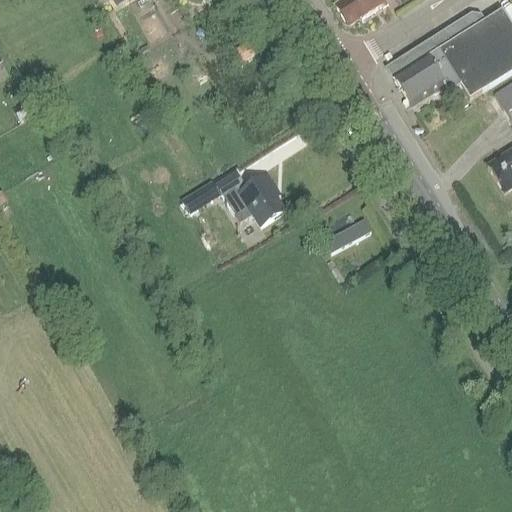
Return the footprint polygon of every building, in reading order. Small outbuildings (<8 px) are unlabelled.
[(128,0),(109,0),(115,9),(128,0)] [(343,0),(334,6),(347,27),(357,20),(360,24),(385,9),(379,0),(343,0)] [(390,77),(393,81),(392,82),(409,111),(442,90),(446,97),(459,89),(468,104),(511,76),(511,33),(501,15),(449,47),(442,35),(388,69),(390,77)] [(511,129),(511,84),(492,98),(511,129)] [(511,151),(486,169),(503,196),(511,189),(511,151)] [(234,219),(247,210),(260,230),(284,215),(271,195),(275,192),(266,179),(244,193),(234,176),(213,188),(211,185),(194,196),(203,210),(222,200),(234,219)]
